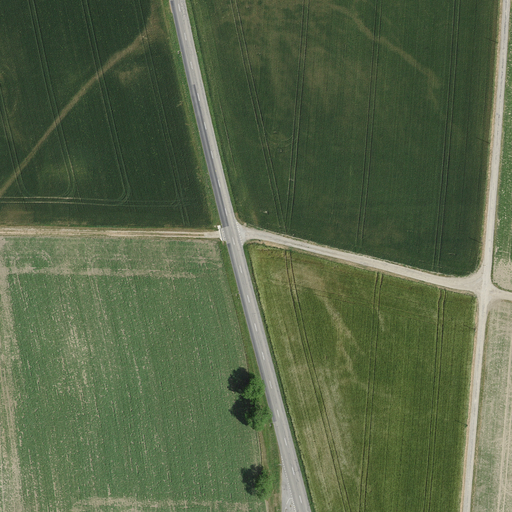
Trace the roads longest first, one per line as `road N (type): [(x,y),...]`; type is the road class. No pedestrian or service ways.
road 1 (secondary): [(178,0),(303,511)]
road 2 (track): [(231,233),(511,295)]
